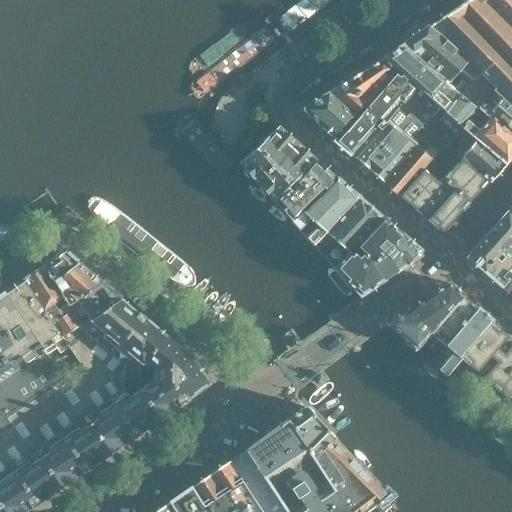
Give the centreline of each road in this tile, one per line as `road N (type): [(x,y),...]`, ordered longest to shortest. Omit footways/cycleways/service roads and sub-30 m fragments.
road 1 (residential): [(441,256),(283,110),(290,86),(407,0)]
road 2 (residential): [(245,405),(202,343),(72,238),(57,237),(0,276)]
road 3 (residential): [(245,405),(441,256)]
road 4 (residential): [(89,511),(245,405)]
